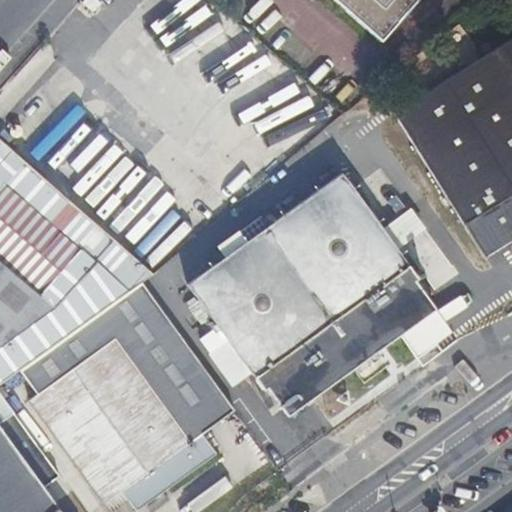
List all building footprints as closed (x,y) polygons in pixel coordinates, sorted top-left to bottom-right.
[(416,0),(331,0),(379,42),(416,0)] [(511,38),(391,115),(482,260),(511,241),(511,38)] [(141,281),(153,271),(49,181),(0,138),(0,384),(20,370),(141,281)] [(351,365),(367,353),(432,307),(411,279),(421,272),(418,268),(413,271),(400,254),(383,231),(340,173),(186,283),(227,339),(250,371),(263,388),(265,385),(285,412),(351,365)] [(383,231),(400,254),(416,242),(399,220),(383,231)] [(202,433),(234,410),(141,281),(20,370),(37,394),(29,400),(104,504),(122,490),(130,501),(137,510),(216,453),(202,433)] [(232,383),(250,371),(227,339),(209,351),(232,383)] [(371,359),(367,353),(351,365),(355,370),(371,359)] [(0,511),(60,511),(43,488),(59,476),(0,395),(0,511)] [(110,511),(115,511),(130,501),(122,490),(104,504),(110,511)]
